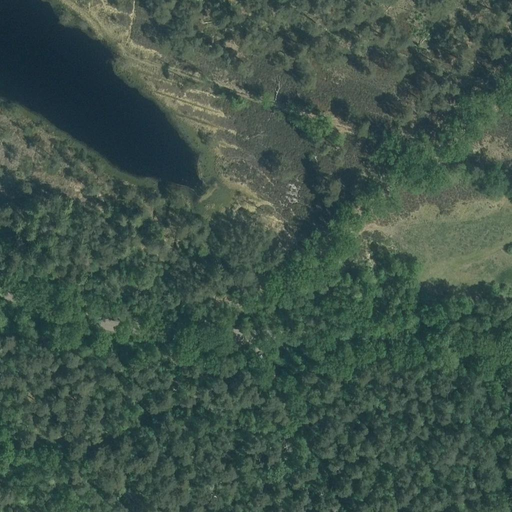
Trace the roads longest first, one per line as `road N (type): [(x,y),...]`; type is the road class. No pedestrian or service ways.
road 1 (tertiary): [(0,279),(156,328),(511,358)]
road 2 (track): [(511,58),(209,336)]
road 3 (track): [(352,511),(270,367),(242,340)]
